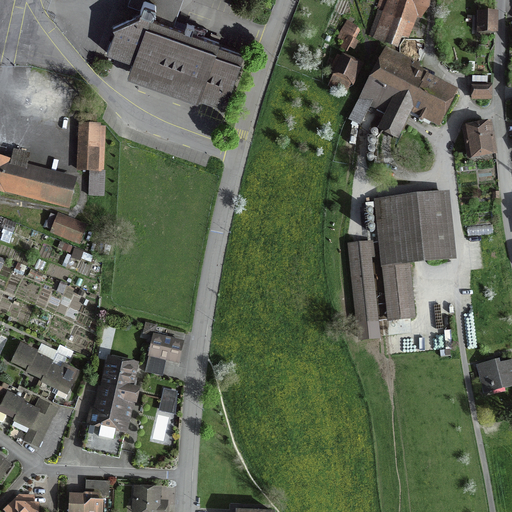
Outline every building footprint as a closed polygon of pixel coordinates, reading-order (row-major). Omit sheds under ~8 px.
[(141,10),(139,15),(135,17),(113,27),(118,37),(116,44),(111,42),(107,52),(133,61),(130,70),(203,96),(202,100),(225,108),(244,55),(218,45),(219,42),(201,36),(203,31),(198,30),(199,27),(187,23),(184,30),(167,23),(174,0),(131,0),(130,4),(141,8),(141,10)] [(387,0),(375,38),(386,43),(398,47),(402,35),(408,37),(414,24),(417,15),(420,16),(424,3),(413,0),(387,0)] [(495,16),(494,16),(482,15),(481,31),(494,31),(495,31),(495,16)] [(352,38),(357,28),(346,22),(340,31),(347,34),(341,48),(349,53),(355,40),(352,38)] [(360,98),(350,119),(359,124),(369,103),(390,114),(389,116),(388,116),(381,129),(396,137),(403,123),(411,107),(438,120),(452,92),(412,72),(417,64),(386,48),(368,84),(360,98)] [(346,58),(337,54),(329,73),(333,74),(329,82),(344,89),(355,65),(345,60),(346,58)] [(28,69),(18,122),(71,132),(81,79),(28,69)] [(477,98),(491,98),(492,86),(491,86),(477,86),(477,98)] [(96,116),(81,115),(81,124),(80,124),(78,169),(90,170),(98,170),(100,125),(96,125),(96,116)] [(491,123),(466,127),(471,156),(496,152),(491,123)] [(7,162),(0,160),(0,188),(0,189),(1,187),(67,203),(73,182),(6,165),(7,162)] [(102,174),(90,174),(89,195),(101,196),(104,196),(105,174),(102,174)] [(378,201),(385,264),(390,320),(411,318),(405,262),(427,260),(446,258),(440,195),(420,197),(393,200),(378,201)] [(54,229),(58,218),(51,215),(46,226),(54,229)] [(58,218),(54,229),(79,240),(84,228),(58,218)] [(349,245),(357,323),(377,321),(370,256),(373,256),(371,242),(349,245)] [(183,342),(154,335),(151,348),(149,355),(178,362),(183,342)] [(27,372),(37,352),(21,344),(12,362),(28,370),(27,372)] [(37,352),(27,372),(43,379),(42,382),(52,362),(36,354),(37,352)] [(499,360),(478,366),(484,389),(504,384),(505,387),(511,385),(511,361),(500,364),(499,360)] [(108,379),(107,382),(100,414),(91,411),(88,423),(83,447),(120,455),(125,432),(134,392),(131,391),(136,367),(108,361),(104,378),(108,379)] [(52,362),(42,382),(55,388),(52,393),(66,399),(72,385),(72,383),(77,371),(63,364),(61,369),(51,364),(52,362)] [(14,421),(24,401),(7,393),(0,408),(0,420),(3,422),(6,414),(15,418),(14,421)] [(175,406),(176,398),(163,395),(161,403),(175,406)] [(54,416),(57,409),(47,404),(48,403),(39,399),(36,406),(40,408),(39,410),(39,411),(31,429),(30,428),(28,433),(24,441),(38,447),(53,416),(54,416)] [(14,421),(12,426),(28,433),(30,428),(31,429),(39,411),(39,410),(35,408),(23,403),(24,401),(14,421)] [(3,460),(0,458),(0,475),(2,477),(10,465),(3,461),(3,460)] [(136,500),(136,501),(135,507),(140,511),(147,511),(166,511),(166,504),(158,504),(158,489),(136,488),(136,500)] [(97,500),(97,495),(86,495),(85,495),(84,496),(71,495),(70,503),(68,505),(70,507),(69,511),(101,511),(102,501),(97,500)] [(16,504),(12,504),(5,511),(6,511),(37,511),(38,505),(33,505),(33,497),(19,496),(16,500),(16,504)]
